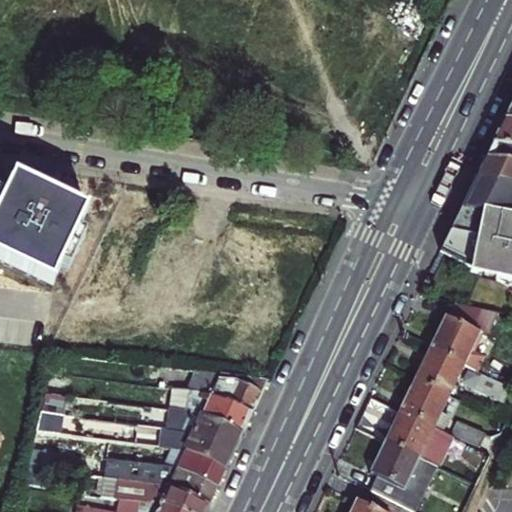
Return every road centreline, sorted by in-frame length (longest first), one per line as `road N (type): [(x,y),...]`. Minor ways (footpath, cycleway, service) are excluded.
road 1 (residential): [(0,134),(385,202)]
road 2 (primary): [(262,509),(325,408),(420,216)]
road 3 (primary): [(385,202),(320,346),(262,509)]
road 4 (primary): [(489,0),(385,202)]
road 5 (primary): [(420,216),(511,24)]
